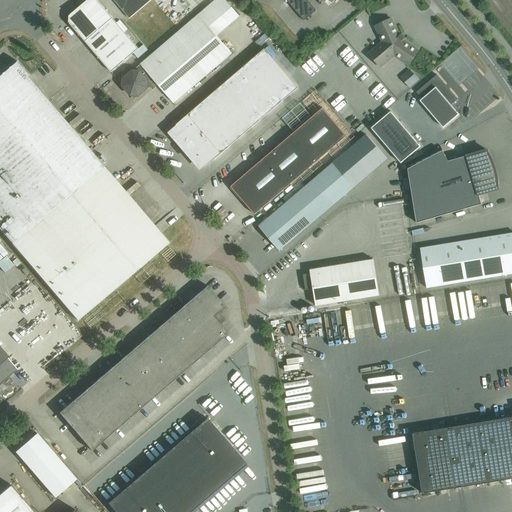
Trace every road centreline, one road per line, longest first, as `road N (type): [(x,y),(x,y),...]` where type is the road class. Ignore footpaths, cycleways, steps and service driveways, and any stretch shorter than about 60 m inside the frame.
road 1 (unclassified): [(215,242),(18,9)]
road 2 (unclassified): [(287,511),(250,287),(215,242)]
road 3 (unclassified): [(0,422),(215,242)]
